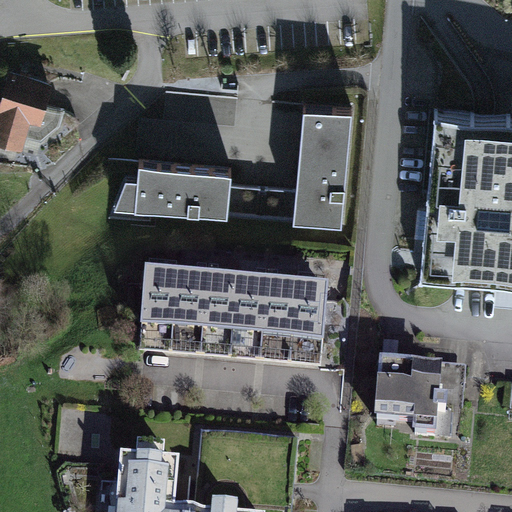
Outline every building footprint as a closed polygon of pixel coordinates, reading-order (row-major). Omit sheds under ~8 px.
[(58,85),(15,72),(0,120),(0,144),(28,153),(36,125),(45,128),(58,85)] [(360,114),(313,109),(305,196),(302,228),(349,232),(360,114)] [(511,122),(448,116),(427,285),(511,293),(511,122)] [(240,175),(150,167),(148,183),(134,181),(120,211),(234,222),(240,175)] [(255,210),(295,213),(297,185),(257,182),(255,210)] [(184,309),(186,284),(156,281),(151,332),(165,333),(181,335),(184,309)] [(211,338),(216,287),(186,284),(184,309),(181,335),(196,336),(211,338)] [(232,289),(186,284),(184,309),(333,324),(336,299),(232,289)] [(241,341),(246,290),(216,287),(211,338),(225,339),(241,341)] [(271,344),(276,293),(246,290),(241,341),(256,342),(271,344)] [(301,347),(306,296),(276,293),(271,344),(286,345),(301,347)] [(333,324),(336,299),(306,296),(301,347),(316,348),(331,350),(333,324)] [(457,379),(389,372),(384,426),(451,433),(457,379)] [(188,511),(192,471),(132,466),(127,511),(188,511)]
